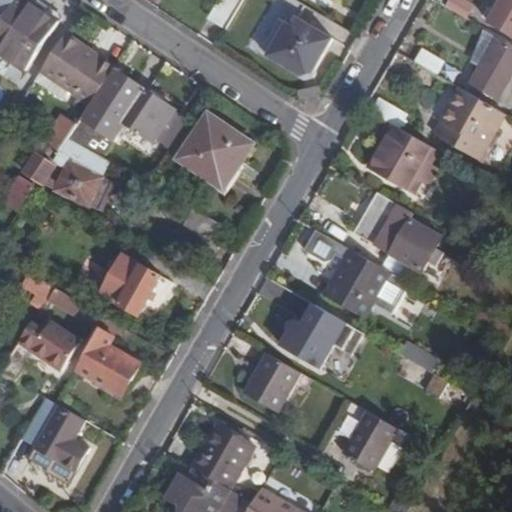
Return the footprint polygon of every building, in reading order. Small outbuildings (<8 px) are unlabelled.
[(61,22),(27,0),(17,0),(0,26),(0,53),(27,72),(61,22)] [(0,0),(0,26),(17,0),(0,0)] [(240,0),(221,0),(211,17),(226,25),(240,0)] [(304,5),(295,0),(275,0),(249,45),(302,77),(313,73),(333,39),(296,18),(304,5)] [(475,7),(463,0),(450,0),(446,7),(468,19),(475,7)] [(511,0),(501,0),(490,21),(511,34),(511,0)] [(498,37),(484,28),(472,61),(481,66),(498,37)] [(90,52),(66,36),(36,81),(67,102),(74,91),(93,104),(113,75),(87,58),(90,52)] [(511,44),(498,37),(481,66),(471,83),(509,105),(511,99),(511,44)] [(444,63),(423,50),(416,63),(437,75),(444,63)] [(115,71),(116,70),(90,52),(87,58),(113,75),(115,71)] [(113,75),(93,104),(78,127),(70,140),(102,157),(126,123),(147,92),(115,71),(113,75)] [(506,115),(461,89),(443,123),(455,130),(448,142),(481,161),(506,115)] [(189,121),(147,92),(126,123),(154,142),(157,139),(171,149),(189,121)] [(379,98),(371,112),(396,126),(400,128),(408,114),(379,98)] [(255,145),(209,114),(179,159),(220,187),(238,160),(243,163),(255,145)] [(78,127),(63,117),(46,142),(60,152),(61,152),(70,140),(78,127)] [(455,130),(443,123),(436,135),(448,142),(455,130)] [(400,128),(396,126),(371,170),(410,192),(418,179),(424,182),(425,181),(433,185),(441,171),(433,166),(441,152),(400,128)] [(102,157),(70,140),(61,152),(60,152),(56,158),(55,160),(68,166),(60,182),(48,176),(55,165),(37,155),(26,173),(43,184),(57,190),(101,211),(114,183),(104,177),(105,175),(101,173),(108,160),(102,157)] [(60,152),(46,142),(41,150),(56,158),(60,152)] [(243,163),(238,160),(220,187),(225,190),(243,163)] [(424,182),(418,179),(410,192),(417,195),(424,182)] [(36,188),(24,180),(7,205),(19,213),(36,188)] [(416,213),(377,191),(353,233),(425,275),(446,238),(413,219),(416,213)] [(221,225),(194,209),(185,225),(204,235),(217,233),(221,225)] [(390,273),(317,231),(306,251),(326,263),(332,259),(346,267),(338,281),(336,279),(326,296),(364,318),(372,304),(392,315),(410,285),(390,273)] [(174,283),(125,255),(102,295),(152,323),(174,283)] [(23,289),(45,298),(50,286),(29,277),(23,289)] [(48,302),(75,318),(83,304),(56,289),(48,302)] [(108,319),(83,304),(75,318),(100,332),(102,329),(108,319)] [(284,348),(322,370),(335,347),(352,357),(366,334),(317,306),(306,326),(297,321),(292,322),(289,328),(290,333),(291,334),(284,348)] [(511,332),(511,329),(482,312),(476,323),(507,341),(511,332)] [(34,323),(21,342),(2,371),(16,381),(35,352),(63,370),(82,342),(52,322),(46,331),(34,323)] [(118,338),(102,329),(100,332),(78,372),(98,384),(118,395),(127,380),(132,383),(142,366),(112,349),(118,338)] [(440,363),(406,343),(400,354),(409,359),(434,374),(440,363)] [(302,373),(269,354),(246,394),(278,413),(302,373)] [(118,395),(98,384),(95,390),(120,405),(132,383),(127,380),(118,395)] [(475,397),(449,382),(439,400),(464,415),(475,397)] [(87,421),(46,399),(25,435),(38,442),(34,449),(78,474),(92,449),(76,440),(87,421)] [(399,429),(352,402),(337,430),(354,439),(345,454),(375,471),(399,429)] [(218,426),(194,468),(204,474),(232,490),(256,448),(218,426)] [(194,468),(193,468),(187,477),(199,484),(204,474),(194,468)] [(232,490),(204,474),(199,484),(187,477),(183,475),(169,500),(179,506),(179,511),(234,511),(243,497),(232,490)] [(304,511),(263,488),(249,511),(304,511)]
